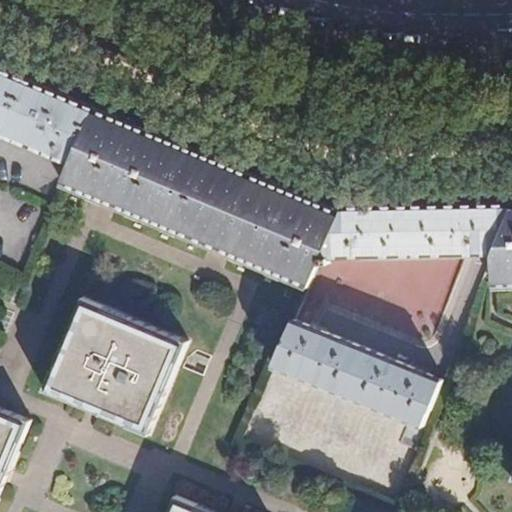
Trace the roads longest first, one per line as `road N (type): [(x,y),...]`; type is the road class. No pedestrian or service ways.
road 1 (residential): [(511,191),(342,195),(0,51)]
road 2 (primary): [(322,0),(392,15),(511,22)]
